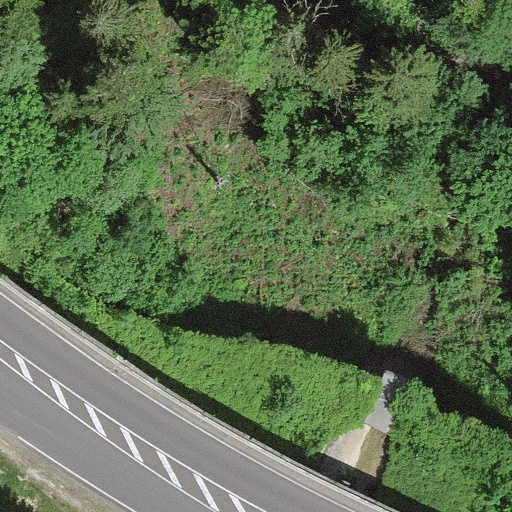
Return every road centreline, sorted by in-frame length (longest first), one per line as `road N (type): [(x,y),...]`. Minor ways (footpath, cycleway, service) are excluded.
road 1 (primary): [(0,353),(135,452),(235,511)]
road 2 (track): [(511,59),(422,58),(350,33),(301,0)]
